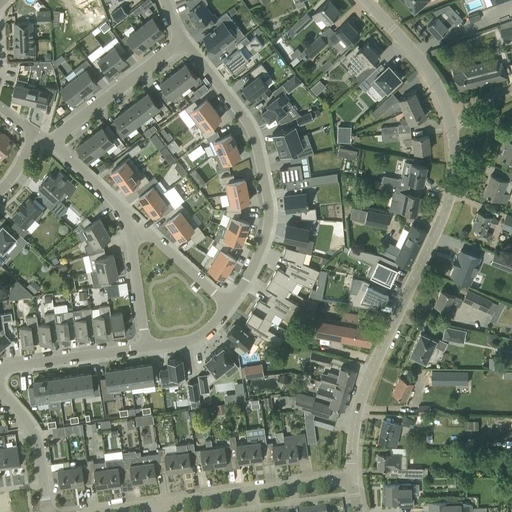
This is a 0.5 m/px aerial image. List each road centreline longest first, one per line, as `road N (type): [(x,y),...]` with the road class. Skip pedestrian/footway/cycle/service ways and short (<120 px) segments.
road 1 (residential): [(351,477),(361,393),(449,195),(454,140),(446,109)]
road 2 (residential): [(181,42),(244,122),(263,175),(264,236),(229,305)]
road 3 (residential): [(153,504),(351,477)]
road 4 (residential): [(51,141),(181,42)]
road 5 (residential): [(145,346),(0,367)]
road 6 (residential): [(446,109),(418,59),(364,0)]
road 7 (residential): [(46,511),(33,434),(0,389)]
